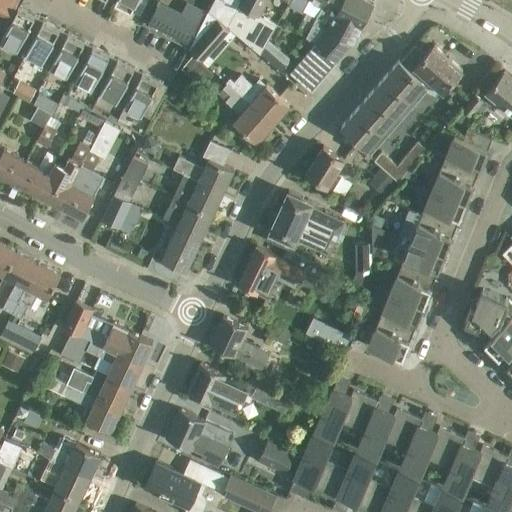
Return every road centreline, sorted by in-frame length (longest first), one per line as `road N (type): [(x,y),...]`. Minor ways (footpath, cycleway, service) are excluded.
road 1 (residential): [(419,0),(265,174),(197,317)]
road 2 (residential): [(0,217),(197,317)]
road 3 (residential): [(197,317),(106,511)]
road 4 (residential): [(511,161),(440,343)]
road 5 (residential): [(55,0),(165,62)]
